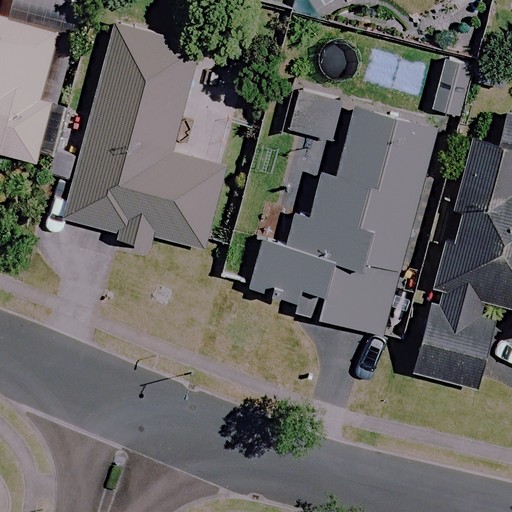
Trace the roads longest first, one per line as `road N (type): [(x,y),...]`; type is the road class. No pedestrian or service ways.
road 1 (residential): [(140,405),(359,487),(464,511)]
road 2 (residential): [(0,355),(140,405)]
